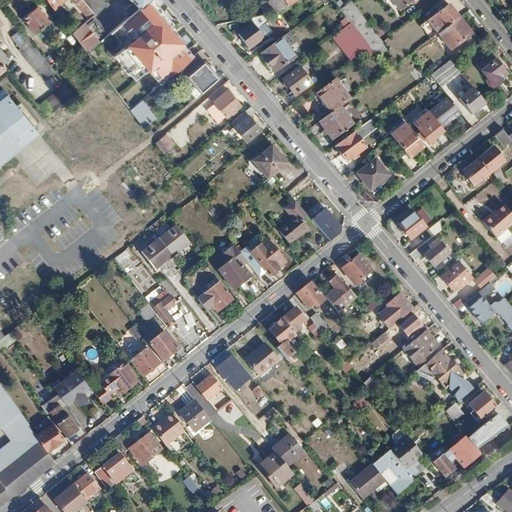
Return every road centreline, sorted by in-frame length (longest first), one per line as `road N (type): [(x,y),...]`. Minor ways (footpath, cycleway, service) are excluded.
road 1 (residential): [(368,221),(4,511)]
road 2 (residential): [(182,0),(368,221)]
road 3 (residential): [(368,221),(511,392)]
road 4 (residential): [(511,109),(368,221)]
